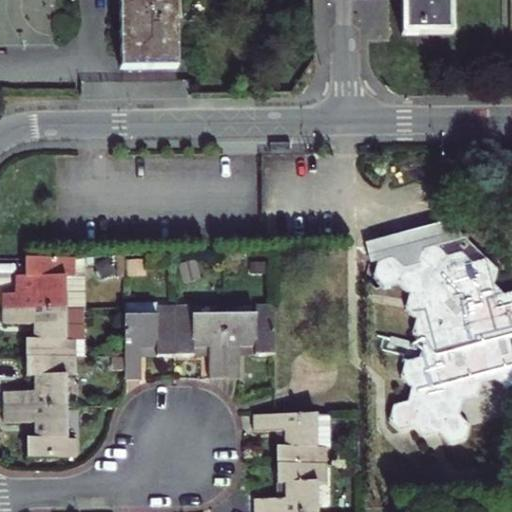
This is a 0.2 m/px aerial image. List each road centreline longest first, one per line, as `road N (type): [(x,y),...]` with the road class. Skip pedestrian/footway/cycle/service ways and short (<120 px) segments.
road 1 (residential): [(347,122),(43,127),(0,138)]
road 2 (residential): [(0,493),(170,488),(171,413)]
road 3 (residential): [(511,121),(347,122)]
road 4 (residential): [(345,0),(347,122)]
